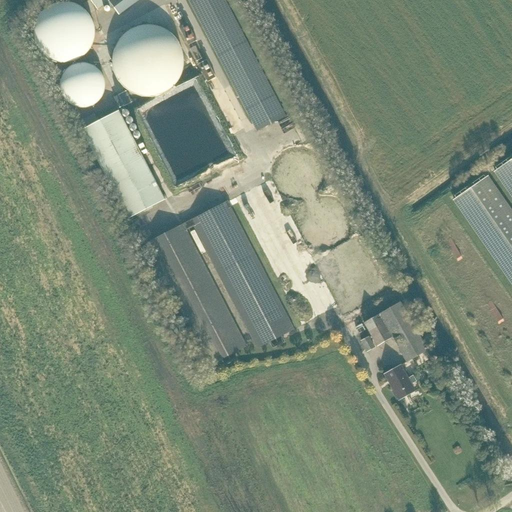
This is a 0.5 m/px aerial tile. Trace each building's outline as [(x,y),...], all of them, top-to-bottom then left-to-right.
[(89,0),(98,10),(109,2),(119,15),(139,0),(89,0)] [(285,116),(224,0),(188,0),(190,4),(256,131),(285,116)] [(34,26),(33,31),(33,36),(34,41),(36,46),(39,50),(42,54),(46,57),(50,60),(55,62),(60,63),(65,63),(70,62),(75,61),(79,59),(83,56),(87,52),(90,48),(92,44),(94,39),(94,34),(94,29),(93,24),(91,19),(89,15),(85,11),(82,8),(77,5),(73,3),(68,2),(63,2),(57,2),(53,4),(48,6),(44,9),(40,13),(37,17),(35,21),(34,26)] [(197,41),(187,23),(179,27),(188,45),(197,41)] [(113,56),(112,61),(113,66),(114,70),(116,75),(118,80),(121,84),(124,87),(128,90),(133,93),(137,94),(142,96),(147,96),(152,96),(157,95),(162,93),(166,91),(170,88),(174,85),(177,81),(180,77),(182,72),(183,68),(184,63),(184,58),(183,53),(182,48),(180,43),(177,39),(174,35),(170,32),(166,29),(161,27),(157,26),(152,25),(147,25),(142,25),(137,26),(132,28),(128,31),(124,34),(121,38),(118,42),(115,46),(114,51),(113,56)] [(202,58),(195,46),(190,49),(197,61),(202,58)] [(60,79),(59,83),(59,88),(60,92),(62,96),(64,100),(67,103),(71,106),(75,108),(79,108),(84,109),(88,108),(92,106),(96,104),(99,101),(102,97),(103,93),(104,89),(105,84),(104,80),(102,76),(100,72),(97,69),(93,66),(89,64),(85,63),(80,63),(76,64),(72,66),(68,68),(65,71),(62,75),(60,79)] [(118,95),(114,97),(119,108),(123,106),(124,107),(132,103),(126,91),(118,95)] [(86,128),(81,130),(128,220),(165,200),(119,111),(110,115),(107,110),(99,114),(102,120),(98,121),(94,114),(82,120),(86,128)] [(454,200),(511,284),(511,159),(495,172),(511,197),(511,212),(487,177),(454,200)] [(227,201),(146,244),(209,366),(222,360),(226,358),(234,353),(247,347),(189,236),(187,230),(193,227),(196,232),(254,344),(257,349),(269,342),(275,340),(282,336),(295,329),(243,232),(231,207),(227,201)] [(364,324),(371,336),(377,346),(392,337),(406,362),(407,362),(420,354),(427,350),(400,303),(364,324)] [(363,326),(356,329),(359,334),(366,330),(363,326)] [(374,348),(368,337),(361,341),(367,352),(374,348)] [(400,366),(384,375),(393,390),(391,391),(396,400),(397,399),(398,401),(415,392),(411,385),(416,382),(413,376),(408,379),(400,366)]
